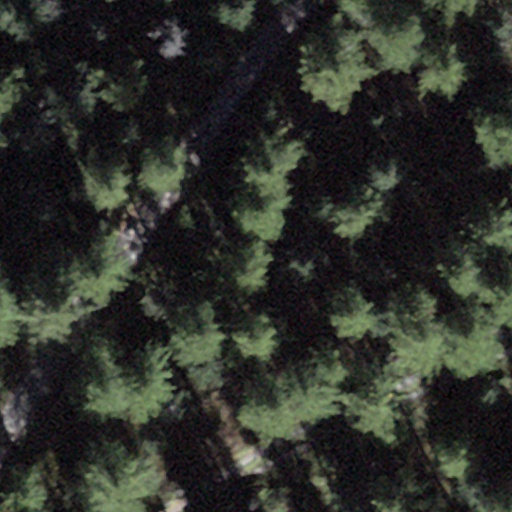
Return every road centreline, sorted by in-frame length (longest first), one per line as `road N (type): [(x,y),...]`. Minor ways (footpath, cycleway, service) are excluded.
road 1 (track): [(0,444),(303,0)]
road 2 (track): [(167,511),(320,427),(511,343)]
